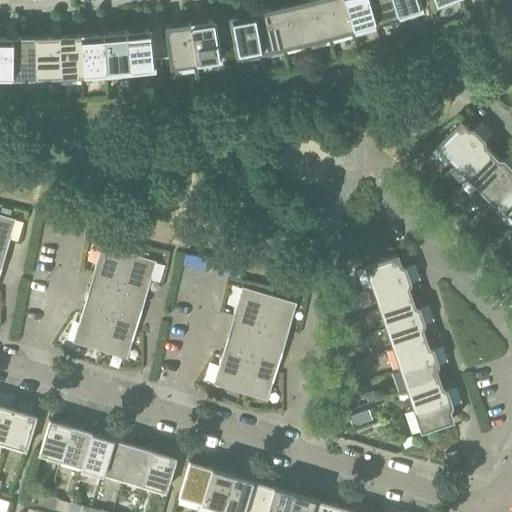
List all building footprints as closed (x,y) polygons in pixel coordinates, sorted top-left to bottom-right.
[(321,36),(328,34),(319,0),(301,0),(297,1),(306,40),(321,36)] [(319,0),(328,34),(351,28),(343,0),(319,0)] [(367,24),(374,21),(367,0),(343,0),(351,28),(367,24)] [(367,0),(374,21),(397,14),(392,0),(367,0)] [(416,0),(392,0),(397,14),(419,7),(416,0)] [(274,7),(274,6),(282,45),(306,40),(297,1),(274,7)] [(259,50),(282,45),(274,6),(270,8),(257,10),(251,11),(259,50)] [(236,55),(259,50),(251,11),(229,16),(231,28),(222,30),(225,48),(234,46),(236,55)] [(216,49),(225,48),(222,30),(213,31),(211,19),(188,22),(194,61),(218,58),(216,49)] [(170,65),(194,61),(188,22),(165,26),(166,38),(158,39),(160,58),(169,56),(170,65)] [(151,59),(160,58),(158,39),(149,41),(147,28),(125,30),(128,70),(152,67),(151,59)] [(111,71),(128,70),(125,30),(121,31),(102,32),(105,72),(111,71)] [(81,73),(105,72),(102,32),(79,34),(81,73)] [(57,75),(81,73),(79,34),(69,34),(55,35),(57,75)] [(34,75),(57,75),(55,35),(33,36),(34,75)] [(0,75),(9,76),(9,36),(0,36),(0,75)] [(9,76),(34,75),(33,36),(19,36),(9,36),(9,76)] [(439,144),(454,160),(488,127),(482,121),(475,129),(470,128),(463,121),(439,144)] [(493,133),(488,127),(454,160),(470,175),(493,152),(486,145),(486,140),(493,133)] [(500,159),(493,152),(470,175),(485,191),(511,163),(511,152),(505,160),(500,159)] [(511,163),(485,191),(500,206),(511,194),(511,163)] [(511,194),(500,206),(511,218),(511,194)] [(1,206),(0,209),(0,213),(9,216),(11,209),(1,206)] [(456,220),(462,228),(471,219),(464,212),(456,220)] [(0,249),(3,240),(8,241),(15,218),(0,213),(0,249)] [(91,294),(114,300),(128,252),(101,244),(94,267),(99,268),(91,294)] [(114,300),(136,307),(143,281),(148,283),(155,260),(128,252),(114,300)] [(363,265),(370,287),(415,271),(413,264),(403,267),(399,265),(395,254),(363,265)] [(418,279),(415,271),(370,287),(377,307),(409,296),(406,287),(409,283),(418,279)] [(232,336),(254,342),(268,294),(241,286),(234,309),(239,310),(232,336)] [(85,313),(80,312),(71,341),(99,349),(114,300),(91,294),(85,313)] [(254,342),(276,349),(284,324),(289,325),(296,302),(268,294),(254,342)] [(409,296),(377,307),(384,327),(429,312),(427,305),(417,308),(413,306),(409,296)] [(130,326),(136,307),(114,300),(99,349),(126,357),(135,328),(130,326)] [(432,320),(429,312),(384,327),(391,348),(423,337),(420,328),(422,323),(432,320)] [(350,331),(341,334),(344,341),(354,337),(352,330),(350,331)] [(226,355),(221,354),(212,383),(239,391),(254,342),(232,336),(226,355)] [(391,348),(398,368),(443,353),(441,346),(431,349),(427,347),(423,337),(391,348)] [(270,368),(276,349),(254,342),(239,391),(266,400),(275,370),(270,368)] [(446,361),(443,353),(398,368),(405,389),(437,378),(434,369),(436,364),(446,361)] [(405,389),(412,409),(457,394),(455,387),(445,390),(441,388),(437,378),(405,389)] [(367,401),(375,398),(373,391),(365,393),(367,401)] [(460,402),(457,394),(412,409),(420,432),(452,421),(448,410),(450,405),(460,402)] [(0,404),(0,441),(3,442),(13,408),(0,404)] [(34,414),(13,408),(3,442),(24,448),(34,414)] [(349,416),(353,427),(359,425),(355,414),(349,416)] [(38,452),(60,459),(70,425),(48,418),(38,452)] [(91,431),(70,425),(60,459),(80,465),(91,431)] [(111,437),(91,431),(80,465),(101,471),(111,437)] [(401,439),(404,447),(414,443),(411,435),(401,439)] [(132,443),(111,437),(101,471),(122,478),(132,443)] [(153,450),(132,443),(122,478),(142,484),(153,450)] [(459,460),(456,449),(444,452),(448,463),(459,460)] [(174,456),(153,450),(142,484),(164,490),(174,456)] [(210,467),(188,460),(178,494),(200,501),(210,467)] [(210,467),(200,501),(197,510),(201,511),(218,511),(220,507),(230,473),(210,467)] [(220,507),(237,511),(241,511),(251,479),(230,473),(220,507)] [(263,511),(272,485),(251,479),(241,511),(263,511)] [(286,511),(292,491),(272,485),(263,511),(286,511)] [(292,491),(286,511),(308,511),(313,498),(292,491)] [(37,503),(46,506),(49,495),(40,492),(37,503)] [(57,497),(49,495),(46,506),(54,509),(57,497)] [(308,511),(331,511),(334,504),(313,498),(308,511)]
